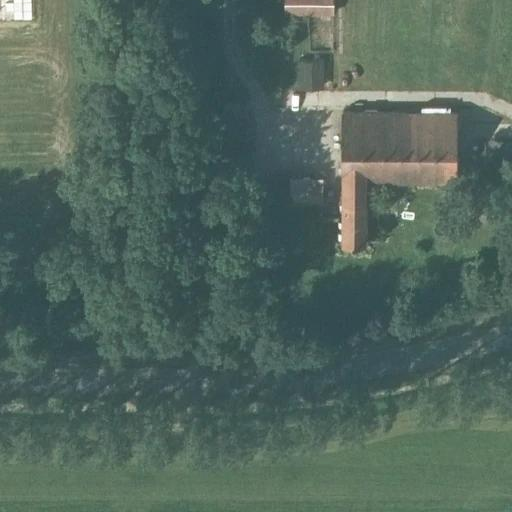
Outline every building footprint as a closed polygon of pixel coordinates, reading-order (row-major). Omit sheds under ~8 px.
[(334,13),(333,0),(284,0),(284,13),(334,13)] [(357,82),(441,83),(441,0),(387,0),(387,22),(418,22),(418,27),(399,27),(399,41),(385,41),(385,49),(375,49),(376,42),(357,42),(357,82)] [(339,79),(300,80),(302,148),(341,147),(339,79)] [(343,111),(342,180),(343,200),(365,200),(365,180),(456,181),(456,111),(343,111)] [(323,176),(290,176),(289,200),(322,201),(323,176)] [(366,200),(365,200),(343,200),(342,242),(365,242),(366,200)]
